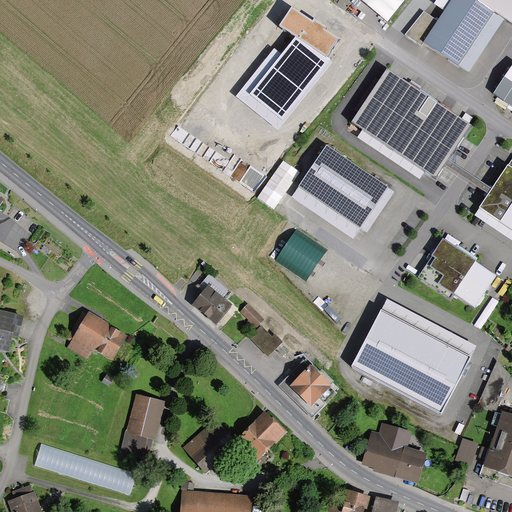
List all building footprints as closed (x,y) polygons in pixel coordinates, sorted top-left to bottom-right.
[(406,0),(357,0),(387,24),(406,0)] [(495,10),(479,0),(452,0),(438,22),(424,13),(411,32),(459,63),(495,10)] [(511,0),(479,0),(495,10),(511,21),(511,20),(511,0)] [(313,22),(292,8),(280,25),(297,36),(251,94),(282,118),(329,59),(326,57),(337,38),(323,29),(325,27),(314,20),(313,22)] [(475,127),(392,72),(357,124),(440,179),(475,127)] [(511,76),(499,96),(511,105),(511,76)] [(394,189),(331,148),(302,192),(365,233),(394,189)] [(278,209),(299,168),(281,158),(260,199),(278,209)] [(511,159),(479,209),(511,230),(511,159)] [(325,250),(297,232),(278,260),(306,279),(325,250)] [(476,260),(443,239),(418,277),(451,299),(455,293),(475,307),(496,275),(476,261),(476,260)] [(231,294),(209,275),(199,286),(205,291),(193,304),(217,325),(234,305),(227,298),(231,294)] [(262,319),(248,305),(241,312),(255,326),(262,319)] [(471,356),(381,309),(351,366),(442,413),(471,356)] [(28,319),(0,310),(0,348),(12,352),(17,335),(23,336),(28,319)] [(134,339),(91,314),(70,350),(88,361),(95,348),(120,362),(134,339)] [(273,338),(261,325),(249,336),(268,356),(283,342),(277,335),(273,338)] [(340,391),(310,361),(287,385),(317,415),(340,391)] [(166,404),(139,397),(124,454),(151,461),(166,404)] [(293,435),(271,413),(250,433),(272,456),(293,435)] [(222,420),(188,450),(209,473),(243,444),(222,420)] [(511,422),(503,420),(486,475),(511,483),(511,422)] [(384,441),(376,439),(370,462),(381,465),(379,472),(426,484),(434,452),(413,447),(416,434),(387,427),(384,441)] [(472,464),(479,442),(464,437),(457,459),(472,464)] [(138,472),(42,444),(36,466),(132,494),(138,472)] [(19,500),(12,503),(15,511),(42,511),(34,487),(17,493),(19,500)] [(251,511),(252,497),(183,492),(181,511),(251,511)] [(344,511),(328,511),(321,510),(320,511),(367,511),(371,499),(349,494),(344,511)] [(395,511),(397,507),(375,501),(372,511),(395,511)]
